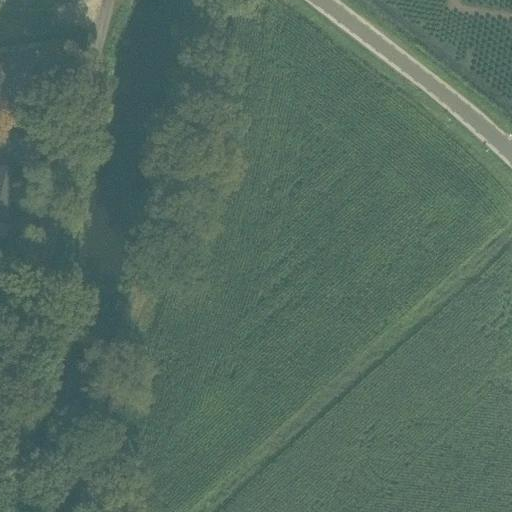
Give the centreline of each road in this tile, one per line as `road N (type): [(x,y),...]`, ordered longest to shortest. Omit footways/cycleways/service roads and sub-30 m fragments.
road 1 (track): [(48,511),(79,462),(149,279),(212,0)]
road 2 (unclassified): [(0,401),(49,264),(110,0)]
road 3 (tertiary): [(511,165),(310,0)]
